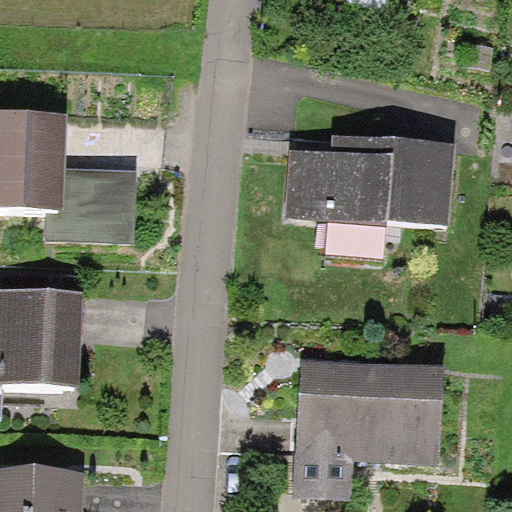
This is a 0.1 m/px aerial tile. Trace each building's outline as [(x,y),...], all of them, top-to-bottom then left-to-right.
[(0,131),(0,224),(43,227),(45,188),(48,135),(0,131)] [(438,166),(284,152),(276,239),(430,253),(438,166)] [(123,193),(45,188),(43,227),(41,249),(119,254),(123,193)] [(0,297),(0,387),(82,392),(87,302),(0,297)] [(424,391),(295,387),(291,505),(335,506),(336,480),(421,482),(424,391)] [(0,468),(0,511),(81,511),(83,473),(0,468)]
